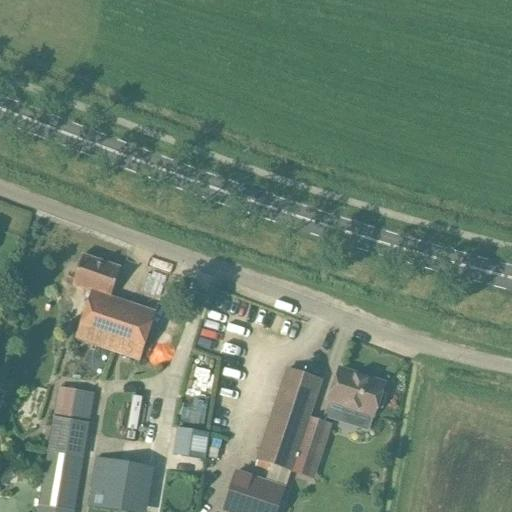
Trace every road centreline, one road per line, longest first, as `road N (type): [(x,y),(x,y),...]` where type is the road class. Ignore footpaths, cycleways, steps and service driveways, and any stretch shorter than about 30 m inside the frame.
road 1 (unclassified): [(511,368),(461,357),(0,190)]
road 2 (secondary): [(511,278),(325,227),(0,109)]
